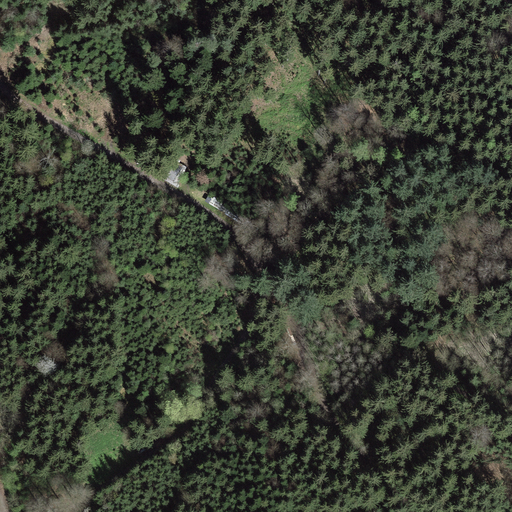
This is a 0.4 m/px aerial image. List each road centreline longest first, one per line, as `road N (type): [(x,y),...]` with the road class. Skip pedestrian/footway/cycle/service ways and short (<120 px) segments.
road 1 (track): [(0,86),(220,221),(270,284)]
road 2 (track): [(74,511),(179,433),(270,284)]
road 3 (track): [(270,284),(303,230),(357,196),(403,182),(511,114)]
road 4 (track): [(270,284),(335,426),(413,511)]
